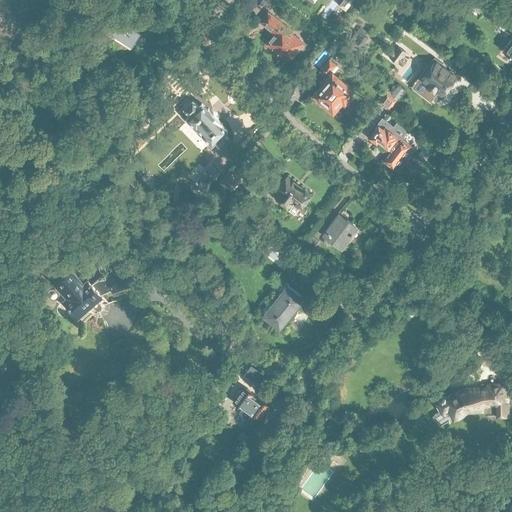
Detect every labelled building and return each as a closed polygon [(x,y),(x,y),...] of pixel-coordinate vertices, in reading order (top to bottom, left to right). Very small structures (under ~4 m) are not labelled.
[(342,0),(339,5),(346,11),(353,0),(342,0)] [(492,6),(483,0),(477,0),(471,10),(478,15),(481,11),(483,13),(484,12),(486,14),(492,6)] [(289,61),(304,42),(292,32),(293,31),(268,11),(260,21),(274,33),(266,43),(289,61)] [(109,32),(132,46),(141,32),(117,18),(109,32)] [(504,28),(511,33),(511,37),(503,50),(511,56),(511,18),(504,28)] [(356,35),(365,42),(368,38),(364,35),(367,31),(362,27),(356,35)] [(402,67),(407,59),(404,57),(407,52),(398,45),(389,57),(402,67)] [(419,79),(417,77),(410,87),(430,102),(437,92),(443,96),(458,76),(434,58),(419,79)] [(320,70),(327,76),(336,65),(330,59),(320,70)] [(314,94),(334,112),(337,115),(353,97),(354,95),(352,93),(355,89),(334,71),(314,94)] [(155,104),(161,98),(154,91),(148,96),(155,104)] [(377,103),(389,111),(396,101),(385,93),(377,103)] [(221,147),(230,139),(224,133),(228,130),(222,124),(208,109),(202,104),(199,107),(194,101),(185,109),(190,115),(187,118),(197,128),(198,128),(203,133),(203,134),(204,136),(203,137),(203,138),(204,139),(207,142),(208,143),(209,143),(210,143),(211,143),(212,144),(216,141),(221,147)] [(395,135),(399,131),(382,118),(380,121),(381,122),(370,137),(377,141),(378,139),(392,150),(384,160),(393,166),(409,145),(401,139),(399,140),(398,139),(399,138),(395,135)] [(220,172),(210,164),(190,187),(201,196),(220,172)] [(240,180),(230,171),(219,183),(230,192),(240,180)] [(279,203),(284,206),(285,204),(287,206),(286,208),(294,213),(299,206),(300,207),(310,193),(288,176),(277,191),(274,196),(281,201),(279,203)] [(244,198),(249,203),(253,199),(252,196),(249,192),(244,198)] [(218,203),(223,207),(227,203),(222,199),(218,203)] [(339,213),(324,233),(342,248),(358,227),(339,213)] [(301,247),(310,254),(320,241),(310,234),(301,247)] [(305,266),(291,255),(283,265),(297,276),(305,266)] [(105,305),(109,303),(101,294),(112,289),(113,291),(136,282),(130,267),(108,275),(105,268),(100,270),(102,275),(101,275),(92,283),(88,277),(84,281),(73,268),(54,284),(58,287),(56,289),(54,288),(53,288),(51,289),(50,290),(49,291),(48,293),(48,295),(48,297),(50,299),(52,300),(55,300),(57,299),(58,298),(60,297),(60,294),(60,292),(61,291),(66,297),(63,300),(79,317),(93,305),(96,309),(97,310),(99,310),(101,310),(102,309),(102,307),(102,306),(102,304),(103,304),(105,305)] [(292,317),(292,318),(297,312),(296,312),(298,309),(297,309),(303,302),(302,301),(305,298),(288,284),(285,287),(284,287),(279,294),(280,294),(272,304),(271,304),(265,311),(266,311),(265,311),(266,312),(263,315),(280,328),(283,325),(283,326),(289,319),(290,320),(292,317)] [(125,374),(142,362),(128,341),(111,353),(125,374)] [(255,380),(262,371),(249,361),(242,370),(255,380)] [(504,404),(504,387),(504,385),(487,385),(487,387),(484,387),(468,387),(457,390),(436,402),(441,410),(434,415),(433,416),(433,417),(436,422),(447,416),(444,412),(449,409),(454,419),(469,411),(475,411),(483,411),(483,405),(498,405),(498,416),(509,416),(509,404),(504,404)] [(252,394),(253,393),(244,386),(241,390),(240,389),(239,391),(238,390),(235,393),(236,394),(235,396),(236,396),(234,400),(243,407),(240,412),(246,416),(245,419),(252,424),(257,418),(258,419),(258,418),(260,420),(263,417),(260,415),(268,404),(259,397),(258,398),(252,394)] [(319,445),(318,445),(313,441),(308,448),(315,453),(304,468),(308,471),(317,458),(323,462),(329,452),(319,445)] [(511,483),(501,493),(511,502),(511,500),(511,483)] [(111,496),(123,505),(132,494),(120,484),(111,496)]
